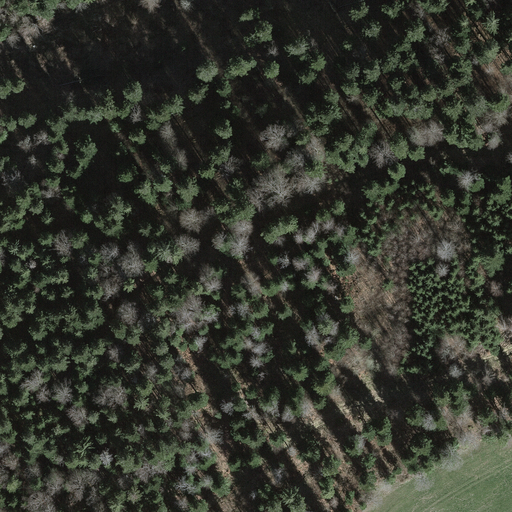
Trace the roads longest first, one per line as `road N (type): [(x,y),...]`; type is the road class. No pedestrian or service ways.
road 1 (track): [(39,412),(90,327),(163,264),(210,238),(381,166),(511,152)]
road 2 (track): [(511,350),(301,430),(203,511)]
